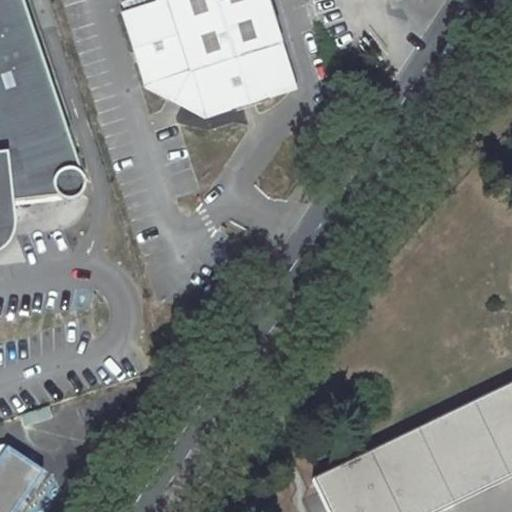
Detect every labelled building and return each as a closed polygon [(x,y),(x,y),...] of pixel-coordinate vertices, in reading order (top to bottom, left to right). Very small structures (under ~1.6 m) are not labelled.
[(0,0),(0,147),(19,205),(79,195),(14,0),(0,0)] [(285,83),(259,0),(161,0),(124,12),(145,81),(202,110),(285,83)] [(19,205),(0,147),(0,242),(12,242),(19,205)] [(511,385),(313,482),(326,511),(435,511),(511,475),(511,385)] [(0,511),(16,511),(42,475),(5,449),(0,456),(0,511)]
